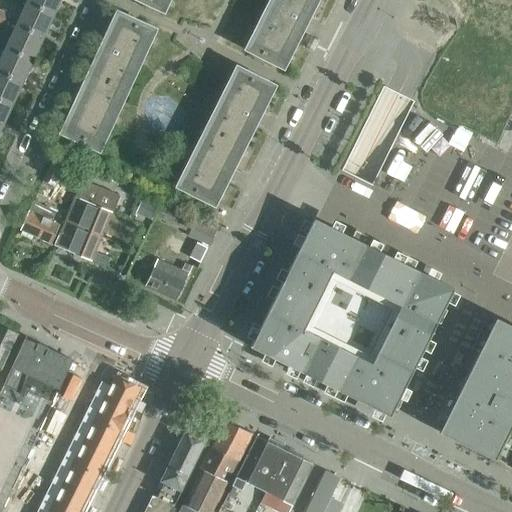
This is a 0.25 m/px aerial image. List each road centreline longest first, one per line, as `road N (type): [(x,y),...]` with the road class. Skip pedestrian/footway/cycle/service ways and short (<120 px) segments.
road 1 (residential): [(501,511),(184,365)]
road 2 (residential): [(281,179),(511,283)]
road 3 (residential): [(96,0),(0,213)]
road 4 (residential): [(281,179),(372,0)]
road 5 (tertiary): [(184,365),(0,286)]
road 6 (tertiary): [(111,511),(184,365)]
road 7 (unclassified): [(184,365),(244,248)]
